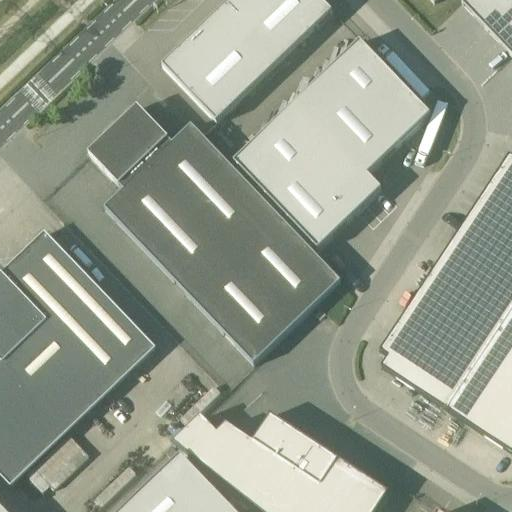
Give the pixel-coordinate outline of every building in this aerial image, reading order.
[(218,126),(333,15),(318,0),(235,0),(163,69),(218,126)] [(511,0),(468,0),(462,6),(471,15),(511,58),(511,0)] [(431,118),(361,44),(237,163),(321,251),(383,192),(369,178),(431,118)] [(152,166),(163,155),(173,145),(139,108),(89,155),(124,192),(106,210),(155,262),(202,218),(152,166)] [(192,127),(173,145),(163,155),(152,166),(202,218),(155,262),(255,366),(341,283),(192,127)] [(449,414),(511,317),(511,160),(506,167),(505,167),(387,346),(387,347),(382,355),(390,360),(382,371),(449,414)] [(0,272),(0,476),(11,488),(157,350),(45,233),(2,274),(0,272)] [(511,320),(450,415),(511,455),(511,320)] [(202,420),(174,447),(257,511),(378,511),(389,497),(390,496),(389,495),(388,495),(273,419),(271,418),(270,419),(271,420),(254,445),(228,428),(218,437),(202,420)] [(126,511),(232,511),(182,460),(126,511)]
